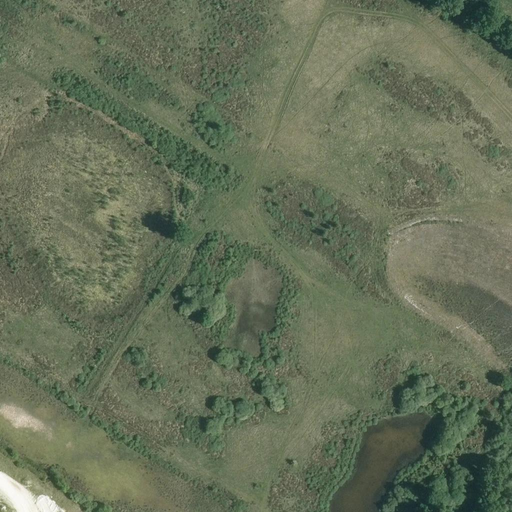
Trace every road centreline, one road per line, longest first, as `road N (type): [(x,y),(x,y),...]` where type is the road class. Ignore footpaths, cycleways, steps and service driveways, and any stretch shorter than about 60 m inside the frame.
road 1 (track): [(277,511),(268,495),(278,450),(319,369),(319,298),(250,203),(248,182),(317,20),(329,12),(417,22)]
road 2 (track): [(267,139),(117,52),(48,32),(2,0)]
road 3 (track): [(395,0),(511,120)]
